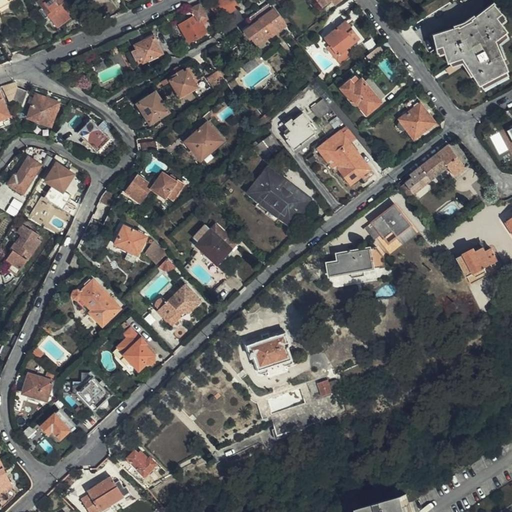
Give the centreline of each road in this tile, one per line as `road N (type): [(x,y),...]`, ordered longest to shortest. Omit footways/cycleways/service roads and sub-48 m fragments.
road 1 (residential): [(50,479),(298,249),(458,126)]
road 2 (residential): [(106,172),(10,374),(9,425),(50,479)]
road 3 (residential): [(19,67),(125,126),(130,149),(123,166),(106,172)]
road 4 (residential): [(19,67),(170,0)]
road 5 (residential): [(365,0),(458,126)]
road 6 (residential): [(0,164),(10,146),(35,138),(106,172)]
